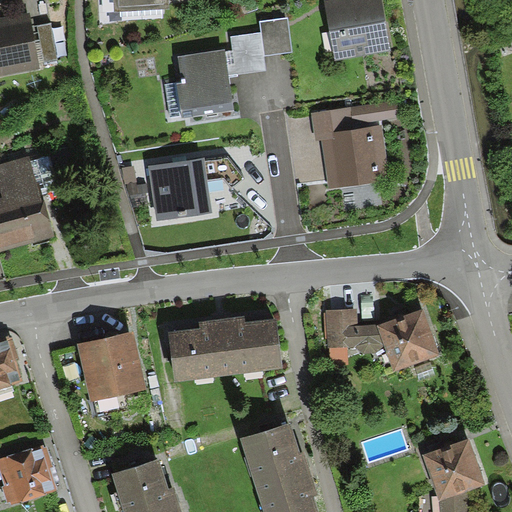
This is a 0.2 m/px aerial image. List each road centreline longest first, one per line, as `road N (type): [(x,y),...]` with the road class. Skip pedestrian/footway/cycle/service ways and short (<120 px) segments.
road 1 (residential): [(31,304),(281,267)]
road 2 (residential): [(281,267),(328,511)]
road 3 (tertiary): [(466,234),(425,0)]
road 4 (residential): [(31,304),(91,511)]
road 5 (residential): [(281,267),(466,234)]
